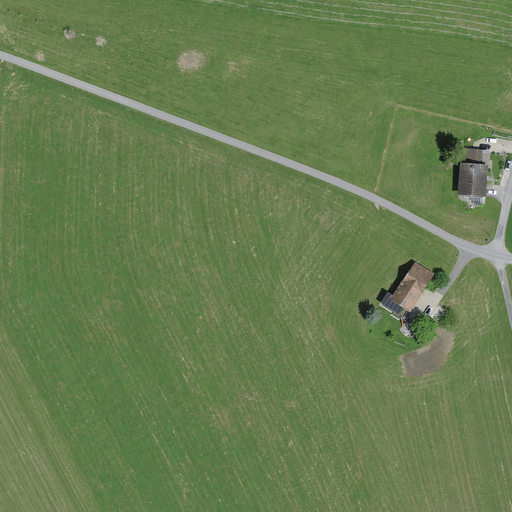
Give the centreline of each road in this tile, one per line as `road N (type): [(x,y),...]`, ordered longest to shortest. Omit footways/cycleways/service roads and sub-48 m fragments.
road 1 (unclassified): [(511,259),(470,249),(373,197),(0,55)]
road 2 (track): [(511,187),(495,256),(511,316)]
